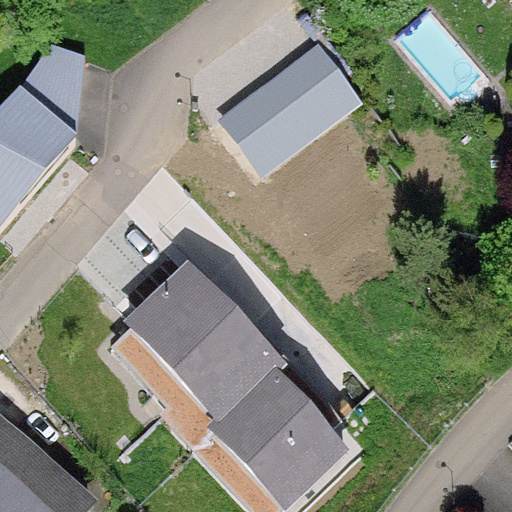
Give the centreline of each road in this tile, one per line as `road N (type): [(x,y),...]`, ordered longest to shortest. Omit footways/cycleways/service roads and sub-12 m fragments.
road 1 (residential): [(0,313),(120,173),(182,52),(250,0)]
road 2 (residential): [(511,395),(403,511)]
